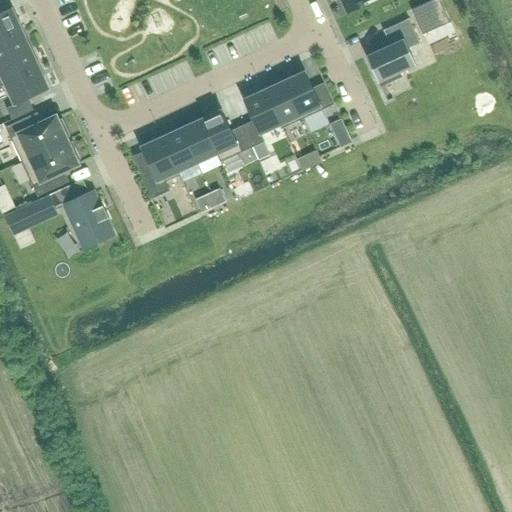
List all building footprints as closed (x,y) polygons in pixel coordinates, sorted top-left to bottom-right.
[(341,0),(348,12),(363,5),(362,3),(367,0),(341,0)] [(0,39),(21,30),(11,10),(0,14),(0,39)] [(366,56),(381,88),(382,87),(380,83),(388,79),(390,83),(402,78),(400,74),(417,66),(409,49),(420,44),(409,19),(383,31),(390,45),(366,56)] [(21,30),(0,39),(0,63),(30,50),(21,30)] [(39,69),(30,50),(0,63),(0,82),(2,86),(6,84),(39,69)] [(48,90),(39,69),(6,84),(15,104),(6,108),(12,120),(34,110),(28,99),(48,90)] [(305,73),(285,82),(300,115),(302,120),(322,110),(334,105),(324,83),(312,88),(305,73)] [(285,82),(267,91),(265,92),(280,124),(280,125),(282,129),(302,120),(300,115),(285,82)] [(254,121),(243,126),(253,148),(264,142),(260,134),(280,125),(280,124),(265,92),(245,101),(254,121)] [(222,111),(202,121),(217,154),(216,154),(220,163),(253,148),(243,126),(231,131),(222,111)] [(31,116),(6,128),(22,162),(67,141),(66,138),(70,136),(62,120),(58,122),(56,117),(36,127),(31,116)] [(202,121),(182,130),(197,163),(216,154),(217,154),(202,121)] [(182,130),(162,139),(178,172),(178,171),(197,163),(182,130)] [(162,139),(142,148),(153,172),(142,178),(152,199),(170,191),(166,183),(180,176),(178,171),(178,172),(162,139)] [(67,141),(22,162),(38,196),(63,185),(58,174),(78,165),(76,160),(80,158),(73,142),(69,144),(67,141)] [(304,156),(297,160),(302,171),(309,168),(304,156)] [(219,191),(212,194),(217,206),(225,202),(219,191)] [(94,192),(65,206),(84,248),(113,235),(106,220),(109,218),(104,206),(101,208),(94,192)] [(217,206),(212,194),(198,201),(203,212),(217,206)] [(0,209),(2,214),(15,207),(10,196),(0,201),(0,209)] [(20,210),(5,217),(14,236),(58,216),(56,211),(56,210),(49,196),(20,210)]
